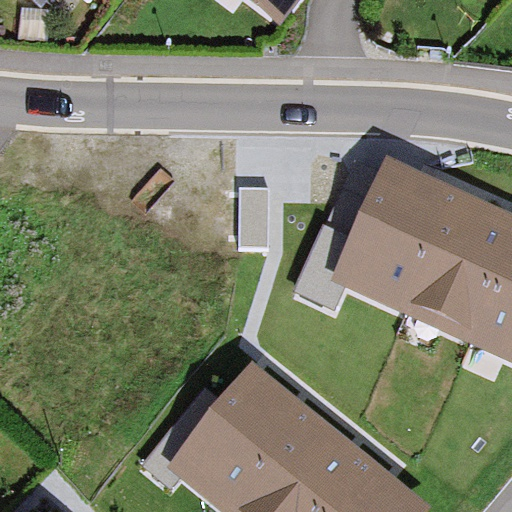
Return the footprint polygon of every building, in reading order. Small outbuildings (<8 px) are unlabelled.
[(289,0),(254,0),(277,17),(289,0)] [(454,212),(390,183),(359,254),(325,239),(298,300),(332,315),(347,281),(411,309),(454,212)] [(271,189),(242,188),(241,249),(270,249),(270,219),(271,189)] [(511,254),(511,237),(454,212),(411,309),(476,337),(511,254)] [(511,254),(476,337),(511,353),(511,254)] [(311,429),(257,386),(232,417),(209,398),(153,468),(181,491),(197,471),(246,510),(311,429)] [(334,511),(366,473),(311,429),(246,510),(248,511),(334,511)] [(414,511),(366,473),(334,511),(414,511)]
